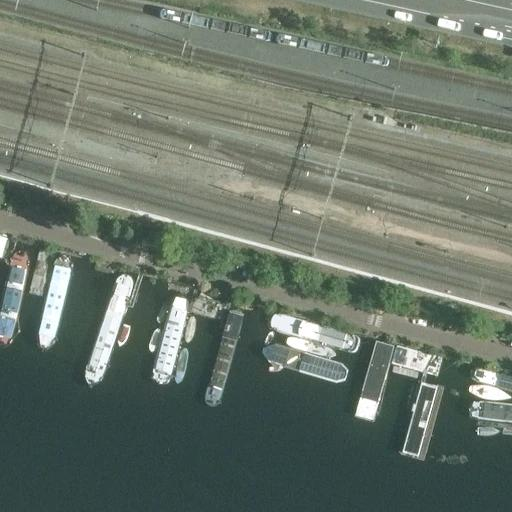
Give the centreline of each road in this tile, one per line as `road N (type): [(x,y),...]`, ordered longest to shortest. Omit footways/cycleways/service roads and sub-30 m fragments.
road 1 (residential): [(511,357),(0,218)]
road 2 (primary): [(312,0),(511,39)]
